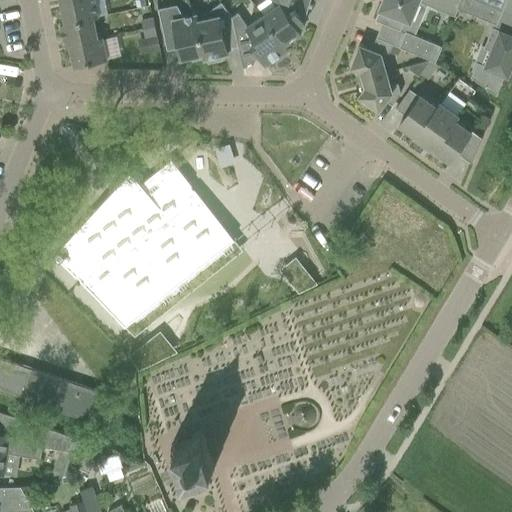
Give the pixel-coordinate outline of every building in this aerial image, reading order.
[(67,0),(60,2),(64,22),(65,23),(93,17),(94,18),(98,17),(94,0),(67,0)] [(271,0),(275,6),(263,14),(284,44),(285,44),(301,33),(298,28),(305,23),(295,8),(288,13),(284,8),(287,0),(271,0)] [(457,8),(460,0),(382,0),(379,8),(379,9),(375,20),(399,30),(404,19),(409,21),(418,1),(454,15),(457,8)] [(501,10),(476,0),(460,0),(457,8),(496,24),(501,10)] [(476,0),(501,10),(505,0),(476,0)] [(224,42),(236,40),(231,16),(221,2),(207,11),(209,17),(196,20),(204,57),(203,57),(204,59),(207,58),(208,62),(220,59),(219,56),(227,54),(224,42)] [(192,59),(203,57),(204,57),(196,20),(195,14),(181,17),(177,9),(171,10),(170,6),(157,9),(166,49),(167,49),(165,39),(176,37),(181,58),(191,56),(192,59)] [(231,16),(236,40),(238,47),(250,44),(264,65),(274,58),(276,61),(286,54),(284,51),(288,49),(285,44),(284,44),(263,14),(246,26),(237,12),(231,16)] [(65,46),(69,45),(98,38),(94,18),(93,17),(65,23),(64,22),(60,23),(65,46)] [(141,21),(142,29),(154,26),(153,18),(141,21)] [(154,26),(142,29),(144,37),(156,35),(154,26)] [(511,35),(492,27),(483,48),(477,62),(476,62),(470,77),(490,91),(491,91),(495,94),(500,82),(501,82),(504,75),(507,76),(511,63),(511,35)] [(398,47),(435,62),(441,46),(405,31),(398,47)] [(355,68),(358,80),(385,71),(381,56),(389,53),(392,43),(376,36),(370,49),(359,44),(350,67),(355,68)] [(98,38),(69,45),(74,66),(107,59),(102,37),(98,38)] [(385,71),(358,80),(362,91),(359,95),(378,110),(385,100),(391,105),(400,93),(397,83),(389,86),(385,71)] [(413,135),(415,136),(436,107),(420,95),(419,96),(409,89),(395,108),(405,115),(398,124),(405,129),(404,131),(412,136),(413,135)] [(432,150),(433,149),(454,120),(457,115),(439,102),(436,107),(415,136),(414,137),(417,139),(416,141),(424,146),(425,144),(432,150)] [(482,115),(477,127),(485,130),(489,119),(482,115)] [(454,120),(433,149),(435,150),(433,152),(441,158),(442,156),(449,161),(456,152),(471,163),(481,138),(470,130),(469,131),(454,120)] [(235,151),(239,140),(215,132),(211,142),(235,151)] [(253,147),(241,154),(253,174),(265,167),(253,147)] [(91,213),(54,254),(76,276),(77,276),(80,279),(80,280),(124,326),(234,238),(194,189),(193,189),(190,185),(191,184),(171,159),(141,183),(130,170),(114,187),(91,213)] [(274,200),(283,195),(274,176),(264,181),(274,200)] [(303,266),(287,279),(298,293),(317,283),(303,266)] [(118,366),(56,274),(35,288),(98,380),(118,366)] [(145,343),(129,356),(138,370),(158,360),(145,343)] [(0,390),(21,397),(40,404),(61,409),(107,426),(117,398),(72,382),(50,375),(0,358),(0,390)] [(0,473),(1,474),(5,452),(40,458),(42,446),(70,451),(75,438),(10,415),(7,434),(0,432),(0,473)] [(179,470),(180,474),(184,473),(185,477),(189,475),(188,472),(209,464),(211,468),(214,467),(201,430),(192,433),(194,437),(178,442),(176,438),(173,440),(174,444),(170,445),(172,448),(175,447),(178,454),(183,469),(179,470)] [(79,444),(71,466),(87,472),(95,450),(79,444)] [(101,473),(133,462),(132,459),(119,454),(97,462),(101,473)] [(0,486),(0,511),(34,511),(20,486),(0,486)] [(100,511),(92,487),(80,491),(83,500),(86,511),(100,511)] [(70,504),(69,505),(71,511),(86,511),(83,500),(70,504)]
